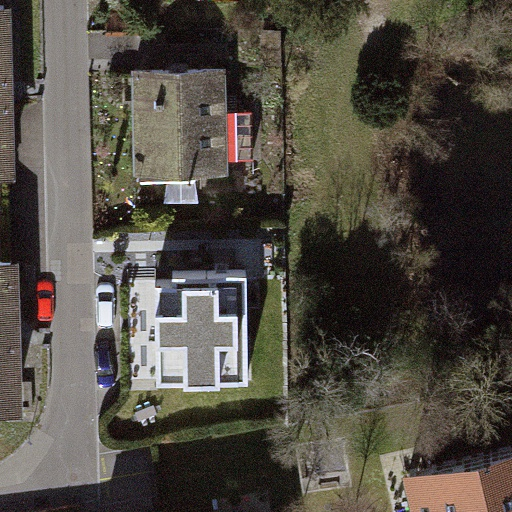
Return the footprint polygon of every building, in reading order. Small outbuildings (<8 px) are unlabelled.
[(12,17),(0,17),(0,194),(16,194),(12,17)] [(231,82),(135,82),(135,200),(231,200),(231,82)] [(8,275),(0,275),(0,418),(9,418),(8,275)] [(246,284),(170,285),(172,391),(247,390),(246,284)] [(511,511),(511,445),(405,471),(414,511),(511,511)]
